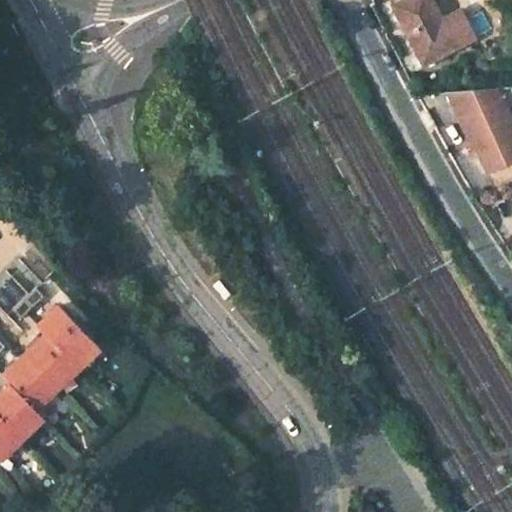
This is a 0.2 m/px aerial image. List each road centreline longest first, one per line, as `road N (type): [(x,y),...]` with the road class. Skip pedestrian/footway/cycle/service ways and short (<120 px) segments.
road 1 (residential): [(76,91),(166,261),(298,422),(318,461),(325,511)]
road 2 (unclassified): [(511,288),(345,0)]
